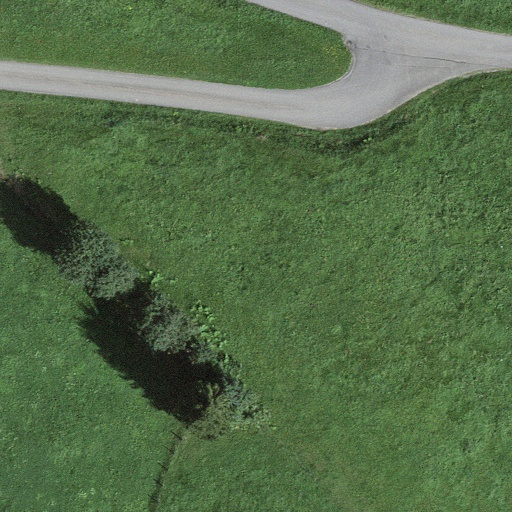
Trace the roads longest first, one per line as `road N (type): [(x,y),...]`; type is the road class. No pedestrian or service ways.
road 1 (track): [(0,72),(286,106),(344,100),(417,42)]
road 2 (track): [(293,0),(417,42),(511,54)]
